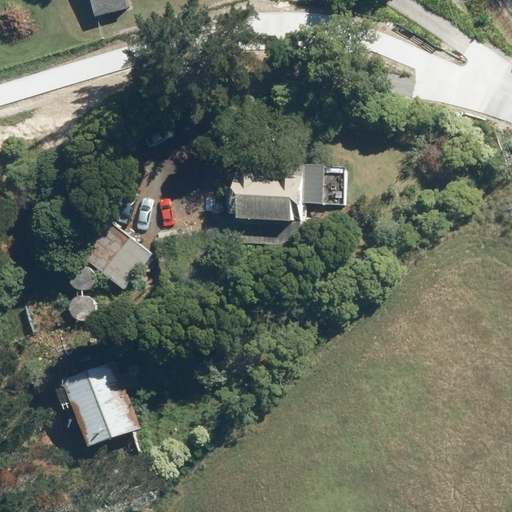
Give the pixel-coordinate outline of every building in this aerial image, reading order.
[(99,0),(103,16),(136,8),(133,0),(99,0)] [(317,163),(249,159),(246,217),(244,242),(326,247),(327,221),(313,221),(313,203),(334,204),(336,165),(317,164),(317,163)] [(122,222),(92,257),(130,289),(160,255),(122,222)] [(206,230),(165,238),(175,288),(239,275),(229,227),(206,232),(206,230)] [(79,380),(102,446),(151,429),(128,363),(79,380)]
